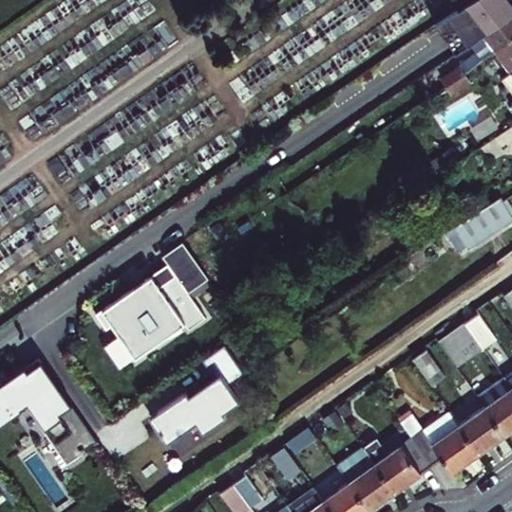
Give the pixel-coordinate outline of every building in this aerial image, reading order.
[(454,44),(462,55),(477,45),(511,20),(511,0),(473,0),(461,9),(441,23),(454,44)] [(454,0),(461,9),(473,0),(454,0)] [(511,20),(477,45),(485,56),(488,60),(500,51),(511,42),(511,20)] [(511,42),(500,51),(511,67),(511,42)] [(452,84),(470,72),(488,60),(485,56),(450,81),(452,84)] [(474,77),(470,72),(452,84),(455,90),(474,77)] [(511,72),(503,78),(511,90),(511,72)] [(441,233),(455,257),(511,222),(511,214),(502,197),(441,233)] [(212,278),(187,241),(166,255),(171,261),(98,311),(109,327),(115,323),(137,355),(187,323),(191,329),(208,317),(191,292),(212,278)] [(482,309),(469,318),(487,344),(500,335),(482,309)] [(487,344),(469,318),(455,327),(473,354),(487,344)] [(460,362),(473,354),(455,327),(442,336),(460,362)] [(247,372),(227,344),(205,359),(216,376),(191,393),(189,389),(151,414),(168,440),(197,420),(204,431),(228,415),(225,410),(241,399),(230,383),(247,372)] [(430,345),(416,354),(434,380),(448,371),(430,345)] [(99,438),(42,354),(28,363),(25,360),(9,371),(6,365),(0,369),(0,422),(24,406),(24,405),(32,400),(69,457),(83,448),(84,449),(99,438)] [(511,380),(510,378),(484,397),(491,407),(510,435),(511,433),(511,380)] [(491,407),(484,397),(458,415),(465,425),(491,407)] [(497,444),(510,435),(491,407),(465,425),(484,453),(497,444)] [(120,452),(149,434),(133,408),(104,427),(120,452)] [(405,422),(417,413),(413,408),(401,416),(405,422)] [(416,438),(435,467),(447,458),(457,472),(472,462),(484,453),(465,425),(458,415),(455,410),(428,429),(417,413),(405,422),(416,438)] [(382,441),(369,450),(370,452),(398,492),(412,482),(435,467),(416,438),(391,455),(382,441)] [(398,492),(370,452),(345,469),(353,481),(373,510),(385,501),(398,492)] [(251,473),(239,481),(255,505),(267,497),(251,473)] [(241,511),(244,511),(255,505),(239,481),(226,490),(241,511)] [(327,499),(336,511),(370,511),(373,510),(353,481),(327,499)] [(336,511),(327,499),(318,485),(294,501),(300,511),(336,511)] [(300,511),(294,501),(278,511),(300,511)]
